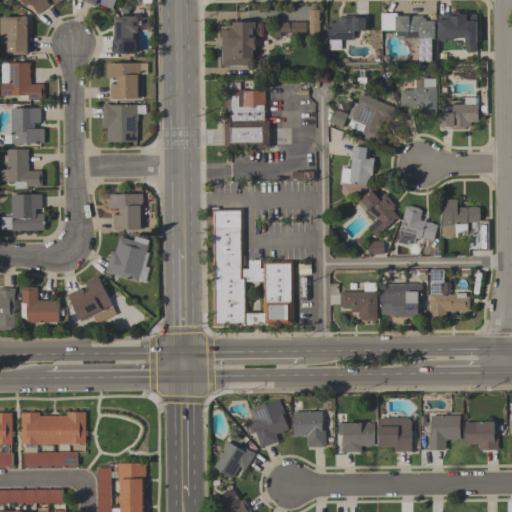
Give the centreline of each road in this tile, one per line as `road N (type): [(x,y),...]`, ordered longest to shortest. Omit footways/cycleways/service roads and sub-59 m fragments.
road 1 (residential): [(501,361),(505,0)]
road 2 (primary): [(183,377),(434,374)]
road 3 (tertiary): [(182,249),(179,0)]
road 4 (residential): [(285,490),(511,489)]
road 5 (residential): [(74,253),(72,43)]
road 6 (primary): [(501,361),(473,349),(301,352)]
road 7 (primary): [(183,353),(0,354)]
road 8 (primary): [(46,378),(183,377)]
